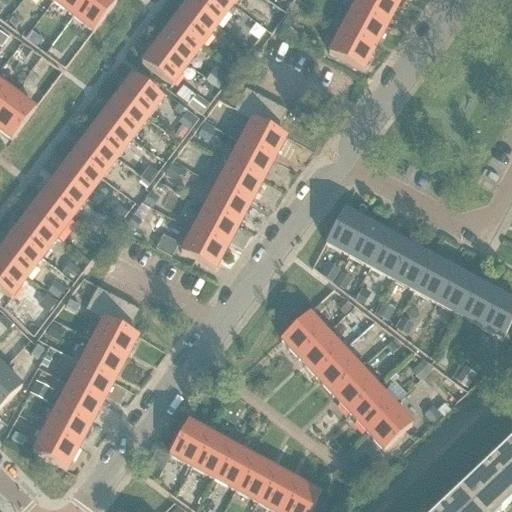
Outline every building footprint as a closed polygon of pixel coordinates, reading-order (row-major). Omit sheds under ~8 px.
[(72,19),(86,0),(54,0),(52,3),(72,19)] [(111,0),(86,0),(72,19),(93,34),(116,4),(111,0)] [(217,28),(232,8),(222,0),(190,0),(187,5),(217,28)] [(386,29),(398,7),(384,0),(357,0),(352,11),(386,29)] [(202,48),(217,28),(187,5),(172,25),(202,48)] [(374,51),(386,29),(352,11),(340,33),(374,51)] [(292,24),(285,20),(281,25),(278,30),(285,35),(289,29),(292,24)] [(187,68),(202,48),(172,25),(157,45),(187,68)] [(362,74),(374,51),(340,33),(328,55),(362,74)] [(172,88),(187,68),(157,45),(141,65),(172,88)] [(55,62),(61,55),(50,47),(45,54),(55,62)] [(36,79),(47,64),(40,58),(29,74),(36,79)] [(218,92),(226,80),(213,70),(204,82),(218,92)] [(116,98),(147,121),(162,101),(132,78),(116,98)] [(0,114),(14,96),(0,85),(0,114)] [(188,92),(186,90),(182,88),(175,97),(188,107),(195,97),(188,92)] [(244,117),(255,95),(245,90),(234,111),(244,117)] [(254,122),(266,101),(255,95),(244,117),(254,122)] [(14,96),(0,114),(0,133),(11,142),(34,111),(14,96)] [(204,103),(201,101),(195,97),(188,107),(201,116),(208,106),(204,103)] [(132,141),(147,121),(116,98),(101,118),(132,141)] [(265,128),(276,106),(266,101),(254,122),(265,128)] [(276,106),(265,128),(275,133),(286,112),(276,106)] [(195,121),(194,120),(189,117),(185,114),(182,118),(177,124),(181,127),(182,128),(188,132),(195,121)] [(131,142),(132,141),(101,118),(86,138),(117,161),(126,149),(131,154),(137,146),(131,142)] [(239,144),(273,162),(285,139),(251,121),(239,144)] [(212,131),(209,129),(204,126),(203,126),(197,137),(209,144),(215,132),(212,131)] [(127,169),(117,161),(86,138),(71,158),(102,181),(113,165),(123,173),(127,169)] [(262,184),(273,162),(239,144),(228,166),(262,184)] [(163,166),(171,156),(161,149),(154,159),(163,166)] [(86,201),(102,181),(71,158),(56,178),(86,201)] [(177,169),(175,168),(170,165),(164,177),(175,183),(182,172),(177,169)] [(250,206),(262,184),(228,166),(216,188),(250,206)] [(148,185),(157,174),(148,168),(140,179),(148,185)] [(71,221),(86,201),(56,178),(41,198),(71,221)] [(238,228),(250,206),(216,188),(204,210),(238,228)] [(153,210),(159,199),(148,193),(142,204),(153,210)] [(56,241),(71,221),(41,198),(26,218),(56,241)] [(121,210),(116,207),(109,216),(118,223),(125,214),(121,210)] [(226,250),(238,228),(204,210),(192,232),(226,250)] [(347,258),(365,224),(343,212),(325,246),(347,258)] [(135,233),(142,223),(133,217),(126,228),(135,233)] [(41,261),(56,241),(26,218),(11,238),(41,261)] [(369,270),(387,236),(365,224),(347,258),(369,270)] [(214,273),(226,250),(192,232),(180,255),(214,273)] [(391,282),(410,248),(387,236),(369,270),(391,282)] [(0,261),(26,281),(41,261),(11,238),(0,251),(0,261)] [(176,246),(163,239),(157,252),(170,259),(176,246)] [(413,294),(432,260),(410,248),(391,282),(413,294)] [(435,306),(454,272),(432,260),(413,294),(435,306)] [(0,293),(11,301),(26,281),(0,261),(0,293)] [(331,285),(340,272),(328,264),(319,277),(331,285)] [(72,268),(69,265),(61,275),(72,283),(79,273),(72,268)] [(457,318),(476,284),(454,272),(435,306),(457,318)] [(344,276),(340,274),(333,286),(343,292),(351,280),(344,276)] [(360,306),(372,285),(363,280),(351,301),(360,306)] [(59,288),(54,284),(47,293),(57,301),(65,292),(59,288)] [(479,330),(498,296),(476,284),(457,318),(479,330)] [(97,316),(108,295),(98,289),(86,311),(97,316)] [(107,322),(118,301),(108,295),(97,316),(107,322)] [(511,303),(498,296),(479,330),(502,342),(511,323),(511,303)] [(45,317),(54,304),(44,297),(35,310),(45,317)] [(117,328),(129,306),(118,301),(107,322),(117,328)] [(347,306),(343,301),(336,308),(344,317),(352,311),(347,306)] [(386,308),(382,305),(375,317),(386,323),(393,311),(386,308)] [(129,306),(117,328),(128,333),(139,312),(129,306)] [(11,326),(2,316),(0,318),(0,326),(5,332),(11,326)] [(298,361),(326,335),(308,316),(280,342),(298,361)] [(406,321),(402,319),(395,331),(406,337),(413,324),(406,321)] [(92,343),(126,362),(138,339),(104,321),(92,343)] [(57,329),(52,326),(46,337),(57,344),(64,332),(57,329)] [(315,379),(343,353),(326,335),(298,361),(315,379)] [(397,344),(395,341),(386,349),(392,355),(400,347),(397,344)] [(114,384),(126,362),(92,343),(80,366),(114,384)] [(41,347),(36,344),(30,354),(41,361),(47,351),(41,347)] [(332,398),(360,371),(343,353),(315,379),(332,398)] [(48,359),(45,357),(40,366),(46,369),(51,360),(48,359)] [(420,384),(431,372),(422,363),(411,375),(420,384)] [(102,406),(114,384),(80,366),(68,388),(102,406)] [(464,388),(473,374),(463,368),(454,381),(464,388)] [(3,371),(0,374),(0,410),(21,389),(3,371)] [(349,416),(377,390),(360,371),(332,398),(349,416)] [(43,388),(35,384),(29,395),(45,404),(51,392),(43,388)] [(90,428),(102,406),(68,388),(56,410),(90,428)] [(438,391),(435,388),(426,396),(435,406),(444,397),(438,391)] [(366,434),(394,408),(377,390),(349,416),(366,434)] [(394,408),(366,434),(383,453),(411,427),(394,408)] [(438,415),(436,413),(432,408),(422,416),(431,427),(441,418),(438,415)] [(78,450),(90,428),(56,410),(44,432),(78,450)] [(191,470),(209,436),(187,424),(169,458),(191,470)] [(66,473),(78,450),(44,432),(32,454),(66,473)] [(213,482),(231,448),(209,436),(191,470),(213,482)] [(461,490),(481,511),(501,511),(510,504),(511,506),(511,448),(508,445),(461,490)] [(235,494),(253,460),(231,448),(213,482),(235,494)] [(257,506),(275,472),(253,460),(235,494),(257,506)] [(155,481),(159,474),(147,466),(142,473),(155,481)] [(268,511),(282,511),(297,484),(275,472),(257,506),(268,511)] [(297,484),(282,511),(311,511),(320,496),(297,484)] [(190,505),(194,497),(183,490),(178,498),(190,505)] [(481,511),(461,490),(437,511),(481,511)]
